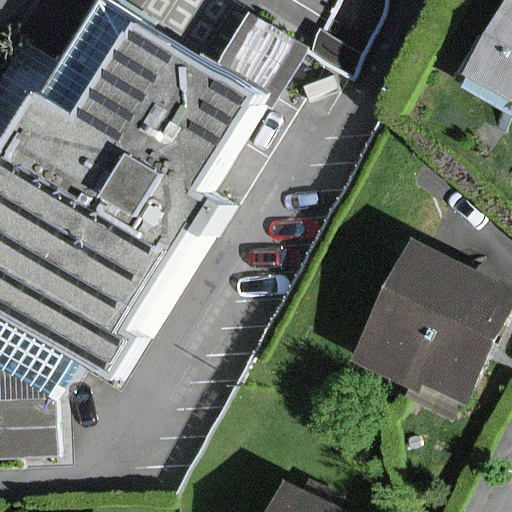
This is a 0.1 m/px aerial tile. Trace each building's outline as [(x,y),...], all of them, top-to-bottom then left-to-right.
[(511,18),(480,76),(511,93),(511,18)] [(210,195),(264,109),(148,37),(87,134),(51,112),(0,192),(0,315),(89,371),(116,388),(230,207),(210,195)] [(459,415),(511,312),(511,306),(422,260),(367,367),(459,415)] [(73,423),(72,382),(89,371),(0,315),(0,361),(9,388),(12,425),(14,452),(74,453),(73,423)] [(364,511),(298,480),(283,511),(364,511)]
